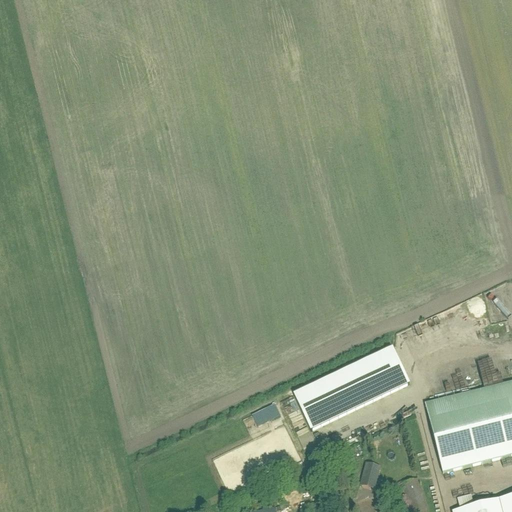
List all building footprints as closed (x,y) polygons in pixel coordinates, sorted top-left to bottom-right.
[(443,339),(445,345),(455,342),(453,336),(443,339)] [(437,355),(445,348),(440,342),(432,348),(437,355)] [(409,387),(393,351),(294,398),(311,434),(409,387)] [(411,365),(403,368),(406,375),(414,372),(411,365)] [(461,380),(464,391),(469,389),(466,378),(461,380)] [(442,477),(511,458),(511,385),(425,408),(442,477)] [(275,407),(252,418),(258,430),(281,419),(275,407)] [(365,466),(363,474),(377,478),(379,470),(365,466)] [(401,486),(409,511),(427,511),(418,481),(401,486)] [(511,511),(511,499),(472,510),(469,498),(457,501),(460,511),(511,511)]
